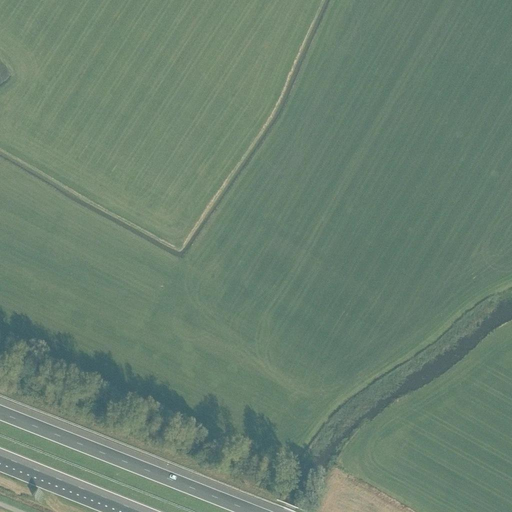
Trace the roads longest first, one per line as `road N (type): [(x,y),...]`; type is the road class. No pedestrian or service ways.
road 1 (motorway): [(255,511),(0,411)]
road 2 (motorway): [(0,454),(142,511)]
